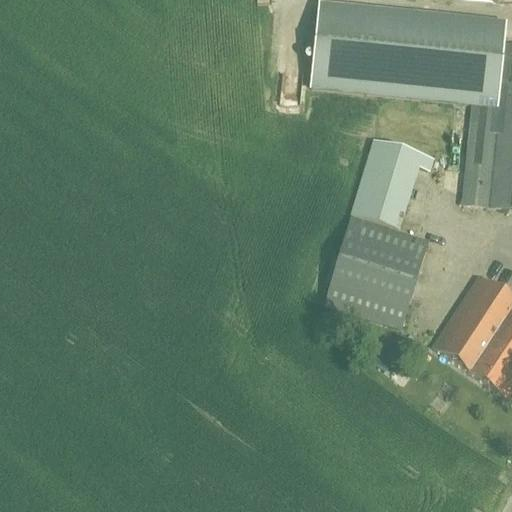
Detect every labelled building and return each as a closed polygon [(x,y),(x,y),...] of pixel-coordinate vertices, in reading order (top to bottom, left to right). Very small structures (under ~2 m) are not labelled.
[(317,14),(310,94),(454,107),(473,109),(472,127),(464,211),(511,215),(511,51),(502,50),(503,32),(317,14)] [(290,95),(287,109),(304,113),(308,98),(290,95)] [(377,145),(360,222),(409,233),(422,174),(438,178),(442,159),(377,145)] [(427,249),(350,224),(324,308),(401,332),(427,249)] [(476,382),(511,330),(511,305),(479,283),(433,352),(476,382)] [(511,330),(476,382),(510,405),(511,401),(511,330)]
